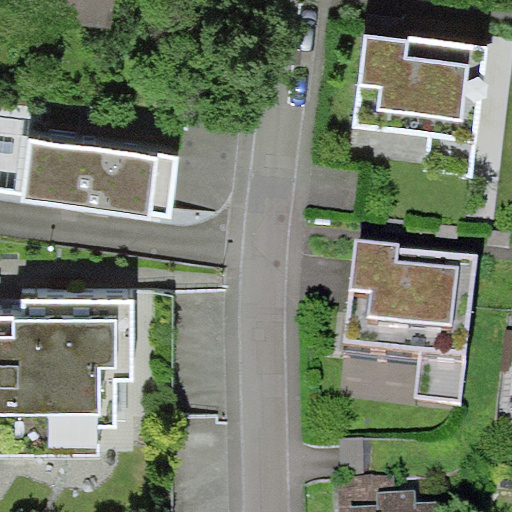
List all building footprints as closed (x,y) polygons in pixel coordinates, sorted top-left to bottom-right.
[(0,0),(0,27),(112,38),(115,0),(0,0)] [(483,33),(357,19),(346,119),(425,128),(421,165),(467,171),(483,33)] [(477,277),(349,261),(336,366),(416,376),(411,413),(459,419),(477,277)] [(16,306),(0,305),(0,446),(93,448),(94,420),(112,420),(112,376),(135,376),(136,291),(16,290),(16,306)] [(373,505),(346,505),(346,511),(439,511),(440,506),(415,506),(415,492),(373,492),(373,505)]
